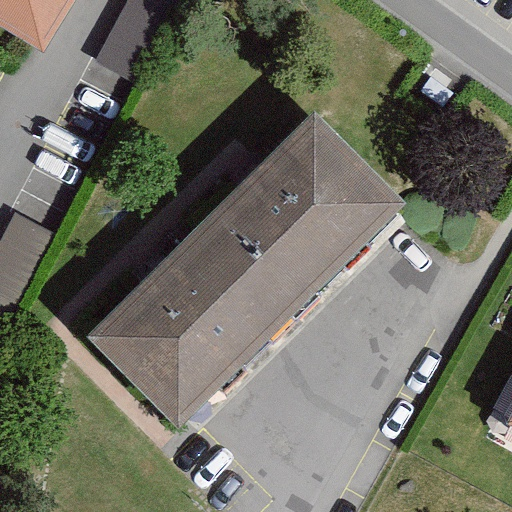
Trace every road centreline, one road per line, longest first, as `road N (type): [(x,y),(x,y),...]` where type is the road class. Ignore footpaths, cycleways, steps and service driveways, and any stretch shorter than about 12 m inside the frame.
road 1 (unknown): [(89,0),(0,159)]
road 2 (unclassified): [(511,76),(406,0)]
